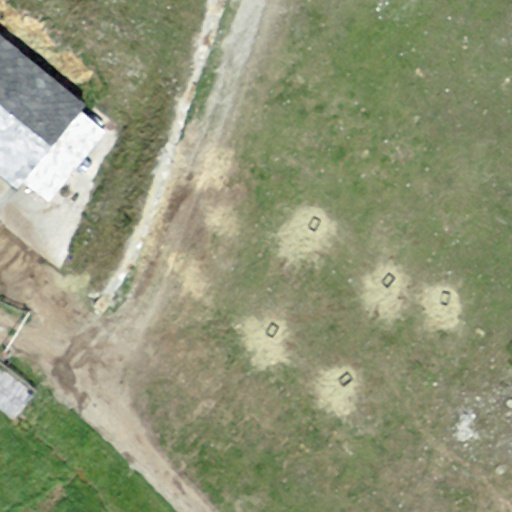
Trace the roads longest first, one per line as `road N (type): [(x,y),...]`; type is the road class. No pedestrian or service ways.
road 1 (track): [(0,337),(86,399),(164,279),(254,0)]
road 2 (track): [(197,511),(86,399)]
